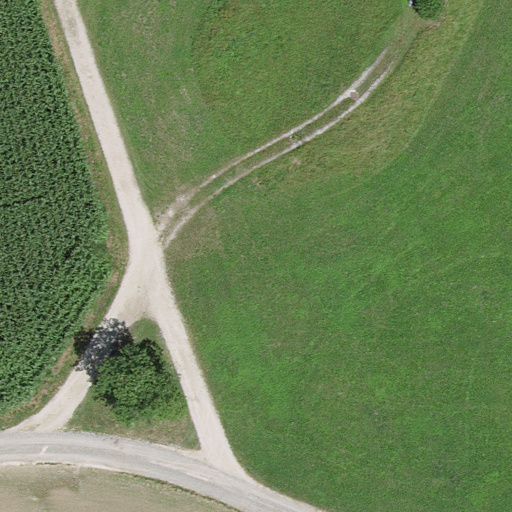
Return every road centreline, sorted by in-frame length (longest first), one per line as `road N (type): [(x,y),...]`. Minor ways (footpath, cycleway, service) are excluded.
road 1 (track): [(0,448),(32,445),(76,390),(149,264),(68,0)]
road 2 (track): [(32,445),(106,447),(153,459),(284,511)]
road 3 (track): [(149,264),(213,483)]
